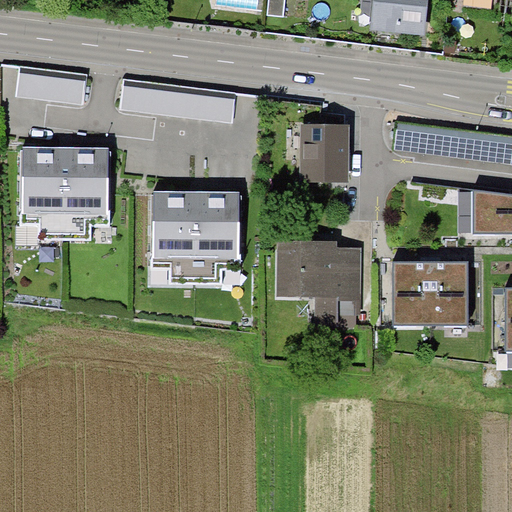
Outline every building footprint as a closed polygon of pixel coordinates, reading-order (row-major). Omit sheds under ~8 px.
[(285,0),(267,0),(265,19),(283,21),(285,0)] [(424,0),(369,0),(365,33),(420,39),(424,0)] [(511,0),(468,0),(468,6),(495,9),(496,0),(511,0)] [(93,79),(19,70),(15,97),(89,107),(93,79)] [(234,94),(129,82),(126,108),(231,120),(234,94)] [(511,139),(398,123),(394,151),(511,167),(511,139)] [(345,132),(296,131),(295,191),(344,192),(345,132)] [(112,237),(111,175),(20,176),(21,240),(42,240),(42,250),(84,250),(84,237),(112,237)] [(511,199),(473,195),(473,240),(511,240),(511,199)] [(240,200),(152,201),(152,267),(175,267),(176,285),(221,284),(220,270),(241,270),(240,200)] [(327,237),(264,239),(266,297),(309,296),(309,326),(358,325),(356,247),(327,248),(327,237)] [(464,265),(391,265),(391,327),(464,327),(464,265)] [(511,288),(501,289),(501,350),(511,350),(511,288)]
